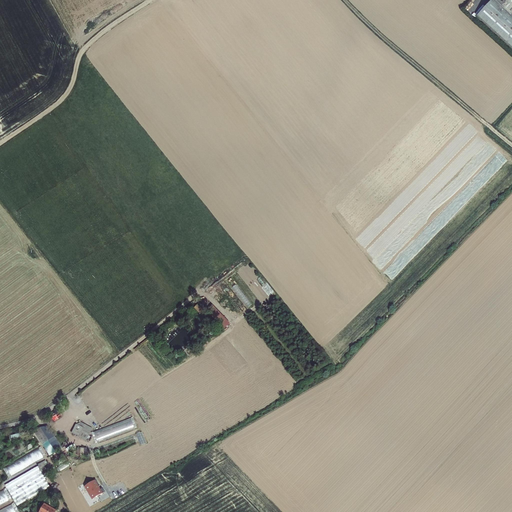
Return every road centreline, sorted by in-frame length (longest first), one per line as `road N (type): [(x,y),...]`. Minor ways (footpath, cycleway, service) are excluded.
road 1 (track): [(511,194),(334,371),(97,511)]
road 2 (unclassified): [(511,145),(344,0)]
road 3 (unclassified): [(151,0),(85,46),(59,102),(0,142)]
